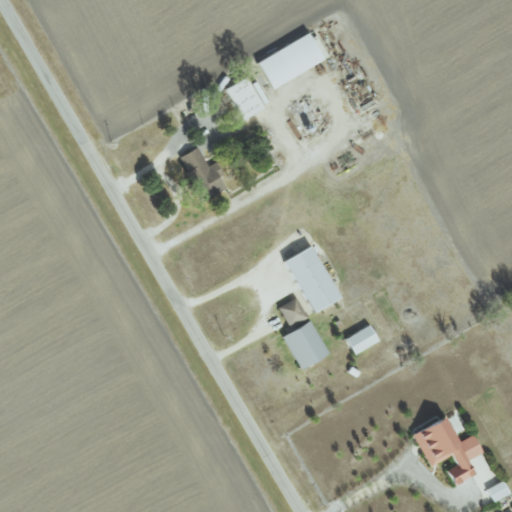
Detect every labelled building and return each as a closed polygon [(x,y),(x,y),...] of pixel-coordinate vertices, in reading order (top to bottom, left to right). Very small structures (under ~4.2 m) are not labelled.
[(320,59),(304,32),(253,62),(268,89),(320,59)] [(221,89),(239,121),(260,109),(242,77),(221,89)] [(200,201),(223,188),(210,164),(205,167),(195,147),(176,157),(200,201)] [(336,298),(306,245),(279,261),(309,313),(336,298)] [(287,327),(304,317),(293,298),(276,307),(287,327)] [(297,369),(325,354),(308,320),(279,335),(297,369)] [(375,342),(366,325),(341,339),(350,355),(375,342)] [(426,467),(447,457),(452,467),(443,472),(449,485),(469,475),(463,461),(479,453),(471,435),(453,444),(440,416),(409,432),(426,467)] [(484,488),(490,502),(506,495),(500,481),(484,488)]
